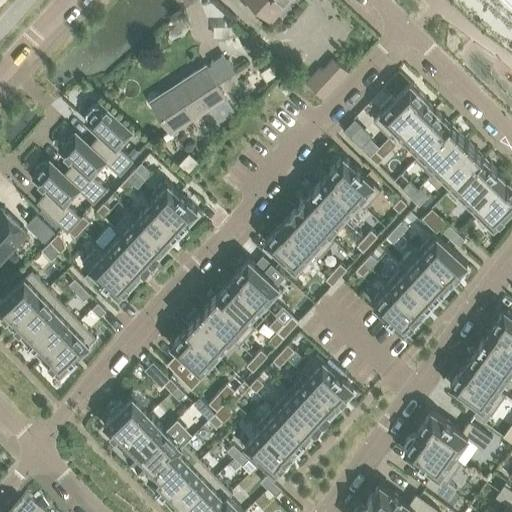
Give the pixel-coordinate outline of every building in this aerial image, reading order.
[(252,0),(271,17),(286,0),(252,0)] [(235,111),(217,83),(234,72),(222,54),(211,62),(212,64),(207,67),(206,65),(166,90),(169,93),(153,103),(172,131),(209,107),(219,122),(235,111)] [(383,109),(373,119),(390,135),(396,129),(396,128),(411,112),(421,122),(435,107),(426,99),(427,98),(410,81),(394,98),(391,95),(380,106),(383,109)] [(86,118),(85,119),(99,133),(90,143),(106,158),(120,172),(134,157),(119,144),(132,130),(101,101),(100,103),(93,104),(86,111),(86,118)] [(411,112),(396,128),(396,129),(421,153),(451,123),(450,122),(435,107),(421,122),(411,112)] [(451,123),(421,153),(437,169),(466,139),(466,138),(451,123)] [(63,143),(59,148),(73,161),(64,171),(80,186),(80,187),(94,200),(108,186),(93,172),(106,158),(90,143),(75,130),(71,135),(70,134),(63,143)] [(370,136),(360,146),(369,155),(375,149),(379,145),(370,136)] [(466,139),(437,169),(453,184),(483,154),(467,139),(466,139)] [(375,149),(369,155),(377,163),(383,156),(375,149)] [(343,154),(328,171),(362,202),(360,204),(364,207),(381,189),(363,172),(355,164),(354,164),(343,154)] [(483,154),(453,184),(478,209),(493,193),(484,184),(498,170),(497,169),(498,169),(490,161),(489,162),(483,155),(483,154)] [(34,174),(33,176),(47,189),(36,201),(42,206),(39,210),(56,227),(60,223),(63,225),(67,229),(68,229),(75,221),(81,215),(66,201),(80,187),(80,186),(64,171),(49,158),(47,160),(41,160),(34,168),(34,174)] [(136,166),(128,174),(134,180),(138,184),(146,175),(136,166)] [(493,193),(478,209),(494,225),(497,222),(500,225),(511,214),(508,211),(511,206),(511,182),(507,178),(507,179),(498,170),(484,184),(493,193)] [(320,180),(313,188),(313,189),(346,219),(360,204),(362,202),(328,171),(327,172),(327,173),(321,180),(320,180)] [(128,174),(120,183),(126,188),(134,180),(128,174)] [(411,177),(401,187),(410,196),(420,186),(411,177)] [(164,178),(148,196),(151,199),(152,198),(182,226),(189,218),(197,208),(187,199),(187,198),(179,191),(164,178)] [(420,186),(410,196),(419,204),(428,194),(420,186)] [(305,197),(297,206),(330,236),(331,236),(346,219),(313,189),(305,197)] [(400,196),(393,205),(399,211),(407,202),(400,196)] [(137,215),(136,215),(166,242),(174,234),(174,235),(181,227),(181,226),(182,226),(152,198),(151,199),(137,215)] [(104,200),(97,208),(103,214),(110,205),(104,200)] [(282,221),(281,222),(315,253),(314,254),(318,257),(334,239),(331,236),(330,236),(297,206),(289,214),(289,215),(282,222),(282,221)] [(0,258),(25,231),(26,232),(27,231),(1,207),(0,207),(1,209),(0,209),(0,258)] [(130,208),(113,226),(117,230),(117,229),(151,260),(159,251),(159,250),(166,242),(136,215),(137,215),(130,208)] [(81,215),(75,221),(81,226),(89,218),(83,212),(81,215)] [(54,228),(37,213),(27,224),(44,240),(54,228)] [(401,219),(394,227),(400,233),(408,225),(401,219)] [(75,221),(68,229),(74,235),(81,226),(75,221)] [(281,222),(265,240),(299,271),(314,254),(315,253),(281,222)] [(449,223),(443,230),(451,237),(457,230),(449,223)] [(394,227),(387,235),(393,241),(400,233),(394,227)] [(371,228),(364,236),(370,242),(377,234),(371,228)] [(103,245),(101,246),(135,277),(142,269),(151,260),(117,229),(117,230),(103,245)] [(457,230),(451,237),(459,244),(465,238),(457,230)] [(418,248),(452,279),(467,262),(434,231),(418,248)] [(364,236),(356,244),(363,250),(370,242),(364,236)] [(50,240),(41,248),(51,258),(60,250),(50,240)] [(99,242),(82,260),(100,276),(100,277),(108,284),(119,294),(135,277),(101,246),(103,245),(99,242)] [(415,244),(398,263),(401,266),(402,265),(435,296),(450,280),(451,280),(452,279),(418,248),(415,244)] [(370,252),(363,260),(370,266),(377,258),(370,252)] [(249,257),(233,274),(264,302),(262,303),(266,306),(283,288),(249,257)] [(363,260),(356,268),(362,274),(370,266),(363,260)] [(340,262),(333,270),(339,276),(347,268),(340,262)] [(401,266),(386,282),(420,313),(421,312),(420,312),(435,296),(402,265),(401,266)] [(32,268),(0,298),(0,308),(12,321),(48,286),(32,268)] [(333,270),(325,278),(332,284),(339,276),(333,270)] [(218,291),(218,292),(248,319),(262,303),(264,302),(233,274),(232,275),(233,276),(219,291),(218,291)] [(75,277),(68,283),(76,291),(82,285),(75,277)] [(386,282),(370,299),(404,331),(404,330),(420,313),(386,282)] [(82,285),(76,291),(83,299),(90,293),(82,285)] [(48,286),(12,321),(13,321),(28,337),(64,302),(48,286)] [(203,308),(202,309),(232,336),(231,337),(239,343),(255,325),(248,319),(218,292),(203,308)] [(98,301),(92,307),(99,315),(106,309),(98,301)] [(64,302),(28,337),(36,345),(43,352),(42,353),(43,354),(80,319),(64,302)] [(511,313),(504,307),(490,328),(491,327),(511,342),(511,313)] [(201,310),(186,326),(217,353),(231,337),(232,336),(202,309),(202,310),(201,310)] [(292,314),(284,322),(291,328),(298,320),(292,314)] [(80,319),(43,354),(59,371),(70,360),(71,361),(79,353),(78,353),(96,336),(80,319)] [(284,322),(277,330),(283,336),(291,328),(284,322)] [(179,350),(167,362),(191,388),(201,377),(205,373),(201,370),(217,353),(186,326),(186,327),(171,343),(179,350)] [(490,328),(478,346),(510,369),(510,370),(511,371),(511,342),(491,327),(490,328)] [(288,343),(280,351),(287,357),(294,349),(288,343)] [(465,364),(464,364),(497,388),(498,387),(510,370),(510,369),(478,346),(467,360),(465,364)] [(261,348),(253,356),(260,362),(267,354),(261,348)] [(280,351),(273,358),(279,364),(287,357),(280,351)] [(316,351),(299,370),(302,374),(303,372),(337,404),(353,386),(316,351)] [(253,356),(246,364),(253,370),(260,362),(253,356)] [(464,363),(450,383),(480,405),(474,414),(484,421),(491,413),(505,393),(498,387),(497,388),(464,364),(465,364),(464,363)] [(302,374),(288,389),(321,420),(336,403),(337,404),(303,372),(302,374)] [(169,377),(164,383),(171,390),(178,384),(170,376),(169,377)] [(257,376),(249,384),(256,390),(263,382),(257,376)] [(227,382),(221,388),(229,396),(235,389),(227,382)] [(178,384),(171,390),(178,398),(185,392),(178,384)] [(112,414),(104,422),(120,440),(149,412),(143,405),(149,398),(136,385),(123,397),(126,400),(124,402),(121,399),(109,410),(112,414)] [(221,388),(215,395),(223,402),(229,396),(221,388)] [(288,389),(273,406),(306,436),(321,420),(288,389)] [(215,395),(209,402),(217,409),(223,402),(215,395)] [(215,412),(208,404),(201,410),(209,418),(215,412)] [(273,406),(257,423),(260,426),(261,425),(291,453),(292,453),(291,452),(306,436),(273,406)] [(432,409),(417,429),(418,430),(418,429),(453,454),(467,435),(483,447),(491,435),(469,420),(462,430),(432,409)] [(149,412),(120,440),(127,447),(136,456),(165,428),(149,412)] [(215,412),(209,418),(216,426),(222,420),(215,412)] [(165,428),(136,456),(144,465),(151,472),(152,472),(181,445),(180,444),(184,440),(191,433),(176,418),(165,428)] [(260,426),(245,443),(275,471),(291,453),(261,425),(260,426)] [(405,448),(404,450),(433,471),(425,481),(447,497),(456,485),(447,479),(461,460),(453,454),(418,429),(418,430),(416,432),(410,433),(404,441),(405,448)] [(151,472),(148,475),(156,483),(156,484),(164,492),(200,457),(184,440),(180,444),(181,445),(152,472),(151,472)] [(233,443),(227,449),(235,457),(241,450),(233,443)] [(241,450),(235,457),(242,464),(249,458),(241,450)] [(200,457),(164,492),(180,509),(216,474),(200,457)] [(216,474),(180,509),(182,511),(209,511),(228,494),(229,495),(232,491),(216,474)] [(266,474),(260,480),(268,487),(274,481),(266,474)] [(274,481),(268,487),(276,495),(282,488),(274,481)] [(380,482),(365,502),(379,511),(412,511),(415,509),(419,511),(435,511),(439,508),(416,492),(409,503),(380,482)] [(508,503),(501,511),(511,511),(511,488),(504,483),(496,494),(508,503)] [(228,494),(209,511),(241,511),(244,510),(229,495),(228,494)] [(377,511),(364,503),(362,506),(359,504),(353,511),(377,511)]
